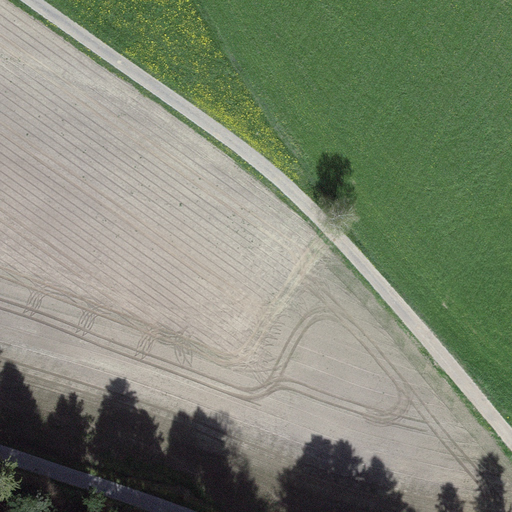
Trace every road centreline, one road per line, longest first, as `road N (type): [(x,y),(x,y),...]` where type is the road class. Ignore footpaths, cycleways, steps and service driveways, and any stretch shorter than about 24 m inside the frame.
road 1 (track): [(21,0),(296,197),(511,436)]
road 2 (track): [(0,443),(183,511)]
